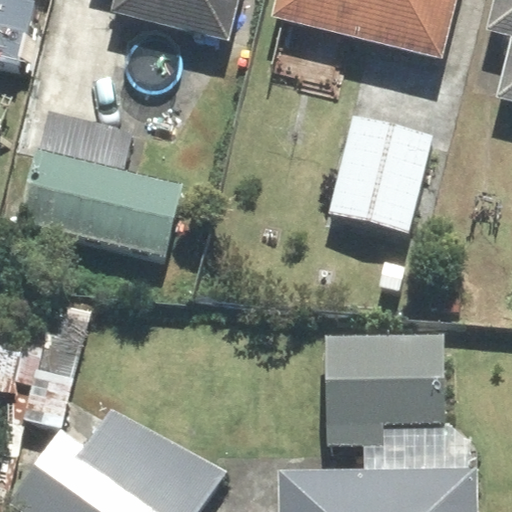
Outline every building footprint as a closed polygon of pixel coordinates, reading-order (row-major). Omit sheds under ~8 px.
[(126,0),(123,14),(246,40),(255,0),(126,0)] [(287,0),(283,20),(457,62),(471,0),(287,0)] [(511,94),(510,102),(511,102),(511,0),(507,0),(500,32),(511,34),(511,94)] [(66,160),(46,155),(30,227),(173,259),(189,187),(143,177),(153,131),(77,114),(66,160)] [(446,139),(363,120),(340,220),(423,240),(446,139)] [(68,429),(96,312),(56,303),(28,420),(68,429)] [(0,396),(19,401),(36,334),(0,324),(0,396)] [(463,334),(333,329),(329,431),(458,437),(463,334)] [(97,453),(71,432),(19,499),(35,511),(210,511),(225,493),(125,416),(97,453)] [(487,511),(488,479),(297,474),(295,511),(487,511)]
